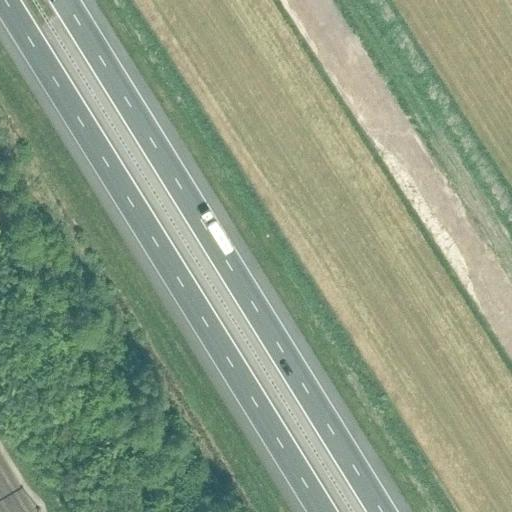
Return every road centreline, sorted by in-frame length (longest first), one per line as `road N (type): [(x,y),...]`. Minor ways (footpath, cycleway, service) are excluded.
road 1 (motorway): [(6,0),(324,511)]
road 2 (motorway): [(383,511),(66,0)]
